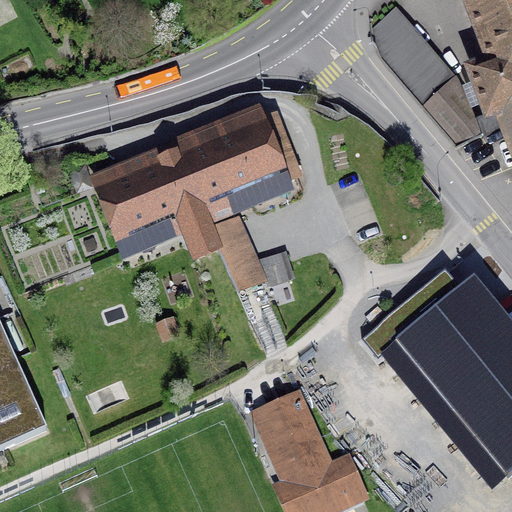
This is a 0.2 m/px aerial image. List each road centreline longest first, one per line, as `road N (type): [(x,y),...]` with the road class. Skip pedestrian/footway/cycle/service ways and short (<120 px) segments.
road 1 (secondary): [(298,24),(267,48),(169,89),(0,132)]
road 2 (residential): [(298,24),(511,259)]
